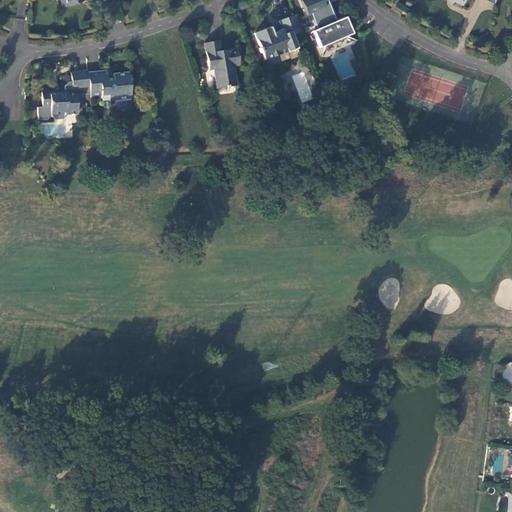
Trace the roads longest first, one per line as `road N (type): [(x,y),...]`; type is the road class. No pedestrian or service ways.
road 1 (residential): [(220,0),(131,35),(19,56)]
road 2 (residential): [(511,73),(432,46),(364,0)]
